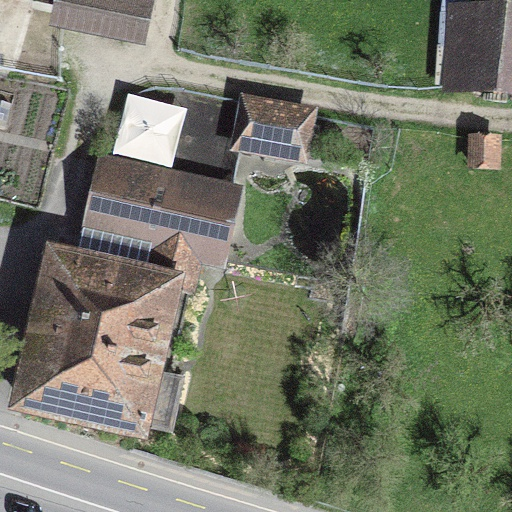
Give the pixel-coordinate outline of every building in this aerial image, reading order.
[(146,0),(63,0),(62,8),(141,25),(146,0)] [(511,94),(511,0),(479,0),(478,15),(453,13),(448,89),(511,94)] [(127,90),(115,148),(176,160),(187,102),(127,90)] [(247,106),(240,146),(300,157),(307,117),(247,106)] [(497,137),(459,141),(462,172),(500,168),(497,137)] [(102,164),(86,233),(218,258),(233,194),(102,164)] [(56,263),(24,404),(136,430),(168,288),(56,263)]
